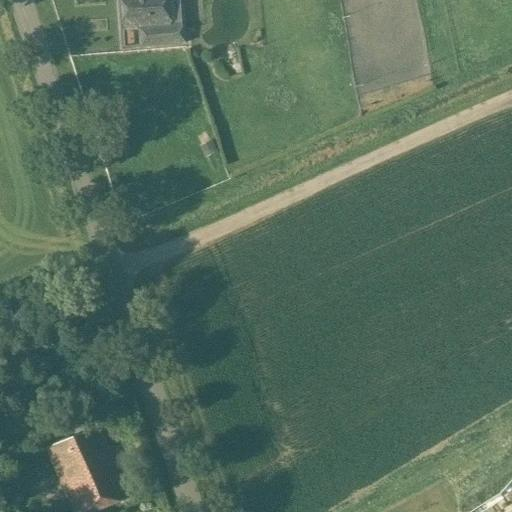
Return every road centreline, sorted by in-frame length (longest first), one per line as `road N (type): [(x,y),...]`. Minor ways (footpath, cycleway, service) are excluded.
road 1 (tertiary): [(196,511),(22,0)]
road 2 (track): [(511,95),(115,274)]
